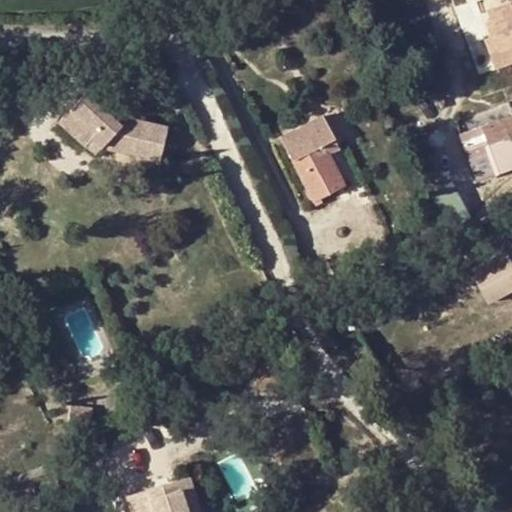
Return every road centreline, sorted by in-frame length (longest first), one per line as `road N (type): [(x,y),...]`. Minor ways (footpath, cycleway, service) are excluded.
road 1 (residential): [(165,21),(275,259),(341,377),(388,442),(476,511)]
road 2 (residential): [(165,21),(0,42)]
